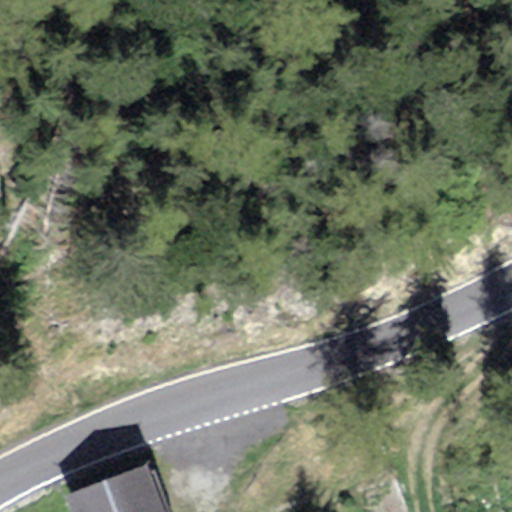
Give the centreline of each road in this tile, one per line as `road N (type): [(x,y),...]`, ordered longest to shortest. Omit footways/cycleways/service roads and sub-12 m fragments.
road 1 (unclassified): [(511,285),(402,336),(129,422),(0,481)]
road 2 (track): [(511,338),(433,420),(420,472),(425,511)]
